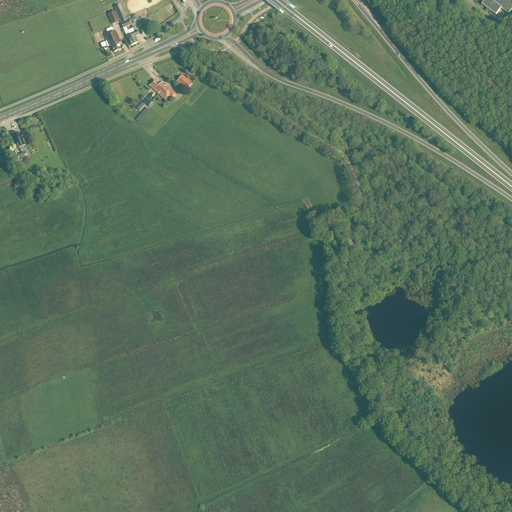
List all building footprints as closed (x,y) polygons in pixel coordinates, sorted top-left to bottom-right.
[(485,0),(482,6),(496,16),(501,9),(509,15),(511,9),(511,0),(510,0),(510,1),(509,0),(485,0)] [(114,8),(121,24),(127,22),(120,5),(114,8)] [(108,15),(112,25),(120,22),(115,12),(108,15)] [(123,29),(129,42),(131,47),(139,44),(136,38),(140,36),(138,32),(135,33),(129,36),(126,28),(131,26),(130,23),(134,21),(134,20),(133,19),(129,21),(129,22),(121,25),(123,29)] [(119,44),(121,43),(116,32),(105,37),(109,46),(110,45),(111,48),(112,48),(115,53),(122,50),(119,44)] [(183,76),(177,83),(187,91),(192,85),(183,76)] [(150,87),(158,95),(166,86),(163,83),(160,86),(155,81),(150,87)] [(166,101),(170,97),(173,100),(176,95),(166,86),(158,95),(166,101)] [(153,103),(146,97),(142,101),(149,107),(153,103)] [(139,111),(145,105),(141,102),(136,108),(139,111)] [(17,134),(13,135),(17,147),(18,149),(24,147),(26,147),(23,138),(19,139),(17,134)] [(25,154),(17,157),(19,162),(27,159),(25,154)]
